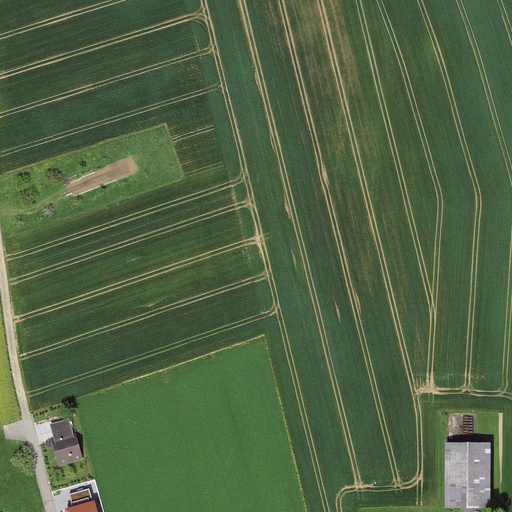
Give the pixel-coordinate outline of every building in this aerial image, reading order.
[(50,424),(54,438),(73,432),(70,418),(50,424)] [(54,438),(51,438),(59,466),(83,459),(75,432),(73,432),(54,438)] [(445,442),(445,508),(490,508),(491,442),(445,442)] [(73,507),(93,501),(89,488),(70,494),(72,502),(73,507)] [(98,511),(95,500),(93,501),(73,507),(65,509),(65,511),(98,511)]
